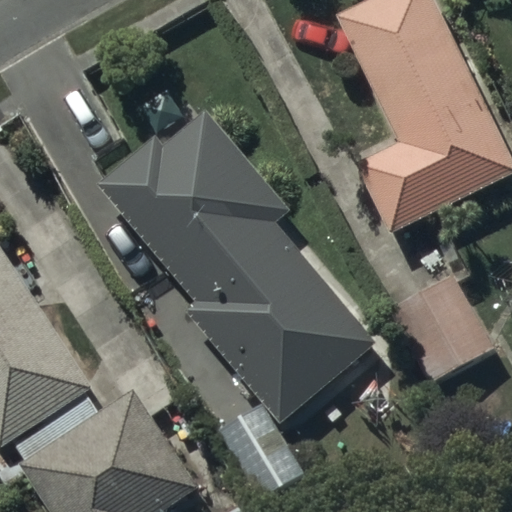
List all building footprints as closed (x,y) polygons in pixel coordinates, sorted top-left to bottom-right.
[(511,159),(434,0),(391,0),(342,23),(406,150),(362,172),(397,241),(511,183),(511,159)] [(198,308),(188,317),(286,428),(377,348),(278,228),(293,215),(213,118),(170,153),(161,142),(102,191),(198,308)] [(0,247),(0,452),(3,457),(17,448),(29,468),(22,472),(48,511),(178,511),(201,497),(136,399),(106,419),(94,401),(98,399),(0,247)] [(460,281),(394,316),(433,389),(499,354),(460,281)] [(266,412),(224,438),(263,506),(308,481),(266,412)]
